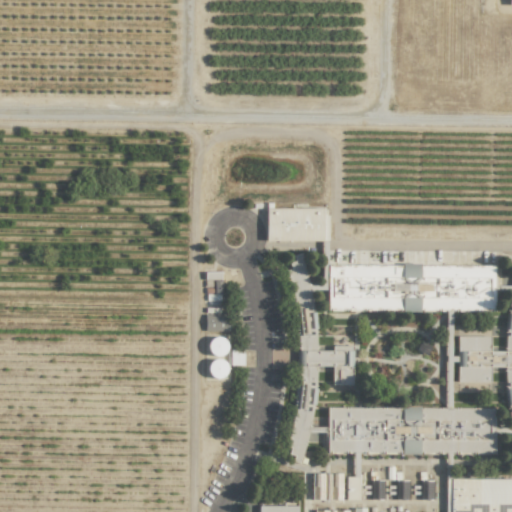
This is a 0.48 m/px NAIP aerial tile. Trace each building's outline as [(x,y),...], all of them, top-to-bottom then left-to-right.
[(264,208),(265,241),(322,240),(321,207),(264,208)] [(511,253),(283,259),(281,461),(511,467),(511,253)] [(204,272),(204,280),(218,280),(218,272),(204,272)] [(224,314),(203,314),(203,331),(224,331),(224,314)] [(206,354),(222,356),(225,339),(210,336),(206,354)] [(304,468),(304,511),(440,511),(440,472),(304,468)] [(511,511),(511,479),(449,478),(448,511),(511,511)]
